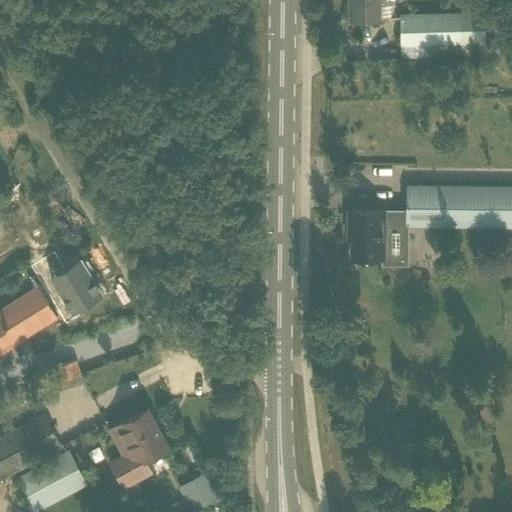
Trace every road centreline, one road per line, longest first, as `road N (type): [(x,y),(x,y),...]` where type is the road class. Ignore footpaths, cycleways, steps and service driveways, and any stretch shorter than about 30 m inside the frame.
road 1 (primary): [(280,368),(283,0)]
road 2 (residential): [(280,368),(205,363),(169,334),(55,156)]
road 3 (primary): [(286,508),(280,368)]
